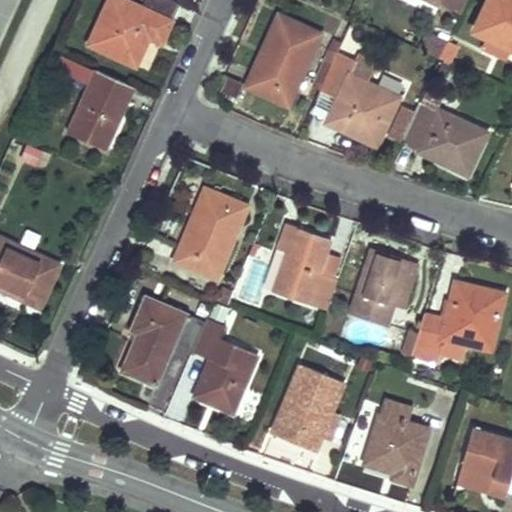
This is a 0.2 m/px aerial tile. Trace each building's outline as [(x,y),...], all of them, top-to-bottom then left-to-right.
[(126,0),(108,0),(88,45),(136,67),(149,37),(161,43),(180,3),(173,0),(145,0),(142,7),(126,0)] [(461,13),(467,0),(428,0),(441,6),(443,5),(461,13)] [(511,0),(487,0),(475,29),(490,36),(484,46),(507,57),(511,46),(511,0)] [(246,87),(287,106),(319,35),(278,16),(246,87)] [(448,42),(433,35),(425,52),(440,58),(448,42)] [(449,63),(455,49),(446,45),(440,58),(449,63)] [(344,129),(346,126),(378,141),(400,96),(349,72),(355,60),(338,52),(320,91),(337,99),(327,121),(344,129)] [(69,132),(104,149),(124,107),(118,104),(128,84),(98,70),(69,132)] [(417,152),(442,164),(468,176),(488,132),(440,110),(439,112),(419,103),(415,111),(411,120),(402,141),(401,141),(419,149),(417,152)] [(415,111),(404,106),(390,135),(402,141),(411,120),(415,111)] [(22,158),(34,164),(41,150),(28,145),(22,158)] [(41,150),(34,164),(43,168),(50,155),(41,150)] [(174,260),(216,278),(246,207),(205,189),(174,260)] [(287,223),(278,250),(286,253),(291,255),(299,230),(300,228),(287,223)] [(291,255),(286,253),(273,291),(327,310),(338,279),(319,272),(330,241),(299,230),(291,255)] [(0,238),(0,288),(39,306),(58,266),(0,238)] [(408,261),(371,248),(349,314),(387,327),(394,304),(408,261)] [(418,264),(408,261),(394,304),(404,308),(418,264)] [(502,294),(455,283),(446,319),(424,313),(411,354),(439,362),(440,356),(442,350),(439,349),(442,339),(466,344),(490,348),(502,294)] [(131,329),(134,331),(137,332),(121,368),(156,383),(172,347),(190,354),(192,351),(204,321),(145,296),(131,329)] [(258,352),(222,337),(228,323),(208,314),(204,321),(192,351),(209,358),(193,395),(233,412),(258,352)] [(466,344),(442,339),(439,349),(442,350),(440,356),(462,361),(466,344)] [(272,433),(316,451),(322,436),(332,411),(344,382),(301,364),(272,433)] [(393,478),(402,481),(411,484),(429,429),(408,423),(413,410),(385,400),(364,462),(395,473),(393,478)] [(332,411),(322,436),(329,438),(339,413),(332,411)] [(490,485),(490,489),(488,492),(507,497),(508,493),(511,478),(511,440),(473,429),(460,476),(490,485)]
